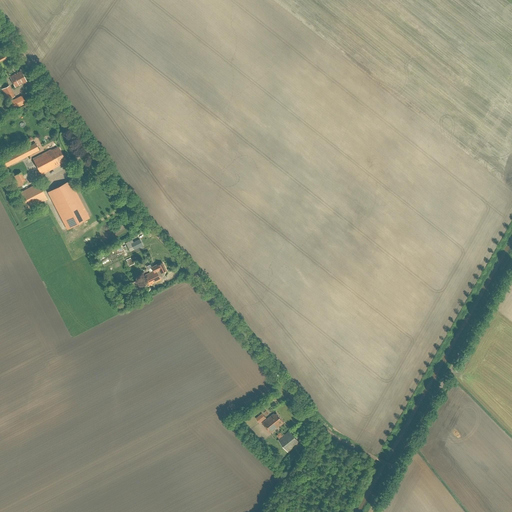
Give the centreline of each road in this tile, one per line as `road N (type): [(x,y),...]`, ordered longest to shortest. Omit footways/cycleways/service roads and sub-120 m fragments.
road 1 (unclassified): [(334,437),(130,204),(0,23)]
road 2 (unclassified): [(371,511),(511,255)]
